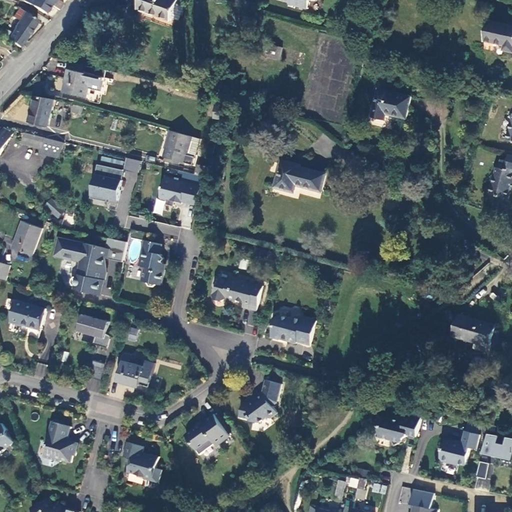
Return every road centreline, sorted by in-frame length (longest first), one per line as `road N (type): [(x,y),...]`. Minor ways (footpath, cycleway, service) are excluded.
road 1 (residential): [(0,382),(161,417),(214,381),(224,349),(183,328),(174,307),(188,240)]
road 2 (residential): [(389,511),(398,478),(508,502)]
road 3 (secondary): [(0,88),(84,0)]
